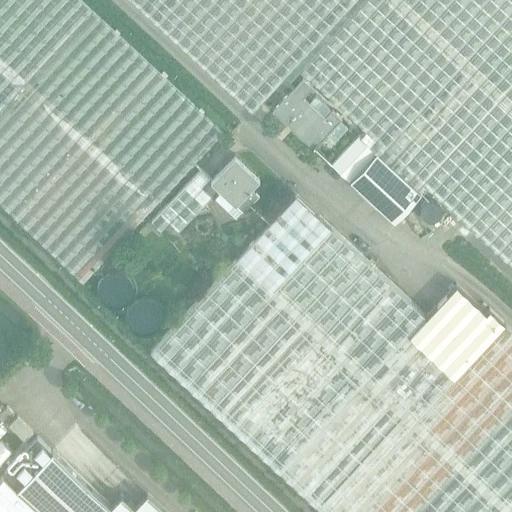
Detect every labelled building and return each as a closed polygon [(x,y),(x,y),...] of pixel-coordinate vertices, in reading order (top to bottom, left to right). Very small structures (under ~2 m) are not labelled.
[(80,0),(0,0),(0,204),(82,282),(82,283),(194,163),(223,132),(80,0)] [(130,0),(242,103),(259,104),(281,79),(286,84),(299,70),(297,68),(359,0),(130,0)] [(511,0),(359,0),(297,68),(299,70),(364,131),(358,138),(419,194),(426,186),(511,265),(511,0)] [(323,118),(301,98),(312,87),(302,77),(271,110),(311,148),(331,126),(340,117),(331,109),(323,118)] [(358,138),(356,136),(330,164),(392,222),(419,194),(358,138)] [(233,155),(210,178),(202,187),(211,196),(212,197),(219,190),(241,211),(256,196),(248,188),(257,179),(233,155)] [(210,178),(200,169),(150,222),(160,231),(169,222),(178,230),(211,196),(202,187),(210,178)] [(511,511),(511,332),(500,322),(450,376),(407,336),(424,317),(295,194),(151,350),(324,511),(511,511)] [(132,286),(132,284),(132,280),(130,276),(126,269),(120,265),(112,263),(108,263),(103,264),(96,269),(93,271),(91,276),(89,284),(90,292),(92,295),(95,299),(98,302),(102,304),(106,306),(110,306),(115,306),(119,304),(126,299),(131,292),(132,286)] [(450,376),(500,322),(501,321),(488,308),(484,312),(454,284),(424,317),(407,336),(450,376)] [(165,316),(165,315),(165,311),(164,307),(160,301),(158,299),(153,296),(149,294),(145,294),(141,294),(136,295),(129,299),(124,306),(123,310),(122,314),(122,319),(124,323),(128,330),(132,333),(135,335),(143,337),(148,336),(153,335),(159,330),(163,324),(165,321),(165,316)] [(0,413),(0,418),(5,423),(14,414),(7,406),(0,413)] [(18,417),(9,426),(25,442),(34,433),(18,417)] [(36,436),(2,472),(15,485),(50,448),(36,436)] [(18,485),(16,488),(41,511),(166,511),(147,493),(134,507),(121,494),(110,506),(52,450),(18,485)] [(0,511),(41,511),(16,488),(3,475),(0,478),(0,511)]
